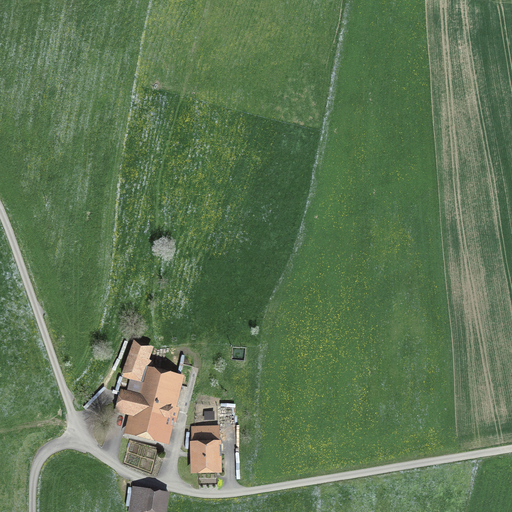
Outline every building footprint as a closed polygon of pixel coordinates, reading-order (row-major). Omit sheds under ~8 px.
[(136,340),(125,372),(134,375),(135,375),(138,367),(147,344),(136,340)] [(135,375),(134,375),(127,395),(122,394),(117,408),(135,412),(130,431),(160,438),(165,419),(174,421),(177,410),(186,412),(197,367),(182,364),(179,378),(138,367),(135,375)] [(204,423),(217,423),(217,410),(204,410),(204,423)] [(191,446),(194,446),(195,470),(216,469),(215,446),(218,446),(218,427),(191,427),(191,446)] [(166,511),(169,495),(134,488),(130,511),(166,511)]
